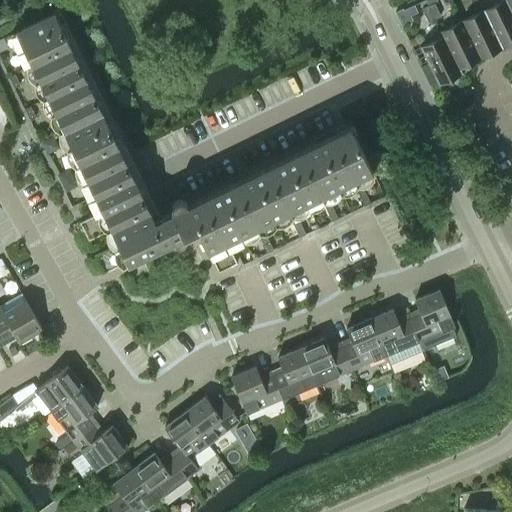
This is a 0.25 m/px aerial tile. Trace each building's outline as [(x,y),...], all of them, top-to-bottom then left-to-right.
[(511,14),(505,0),(502,0),(483,9),(501,47),(511,42),(511,14)] [(434,3),(428,6),(434,19),(440,16),(434,3)] [(434,19),(428,6),(422,8),(428,22),(434,19)] [(483,9),(461,20),(480,58),(501,47),(483,9)] [(370,167),(351,129),(189,209),(187,203),(161,216),(164,222),(158,225),(54,12),(15,31),(102,210),(79,221),(88,240),(111,228),(118,242),(95,254),(104,272),(173,238),(174,240),(176,241),(179,242),(181,241),(183,239),(184,237),(184,235),(183,233),(197,227),(218,271),(236,262),(225,239),(370,167)] [(439,31),(441,36),(442,35),(458,69),(459,68),(480,58),(461,20),(439,31)] [(441,36),(420,46),(427,63),(421,66),(429,84),(436,81),(438,84),(462,72),(459,68),(458,69),(442,35),(441,36)] [(3,37),(0,38),(0,51),(8,48),(3,37)] [(8,76),(13,87),(19,84),(14,73),(8,76)] [(24,109),(29,119),(35,116),(30,106),(24,109)] [(40,142),(45,152),(51,149),(46,139),(40,142)] [(56,174),(61,185),(67,182),(62,171),(56,174)] [(353,183),(358,194),(364,191),(359,180),(353,183)] [(370,202),(364,191),(358,194),(364,205),(370,202)] [(321,199),(326,210),(332,207),(327,196),(321,199)] [(337,218),(332,207),(326,210),(331,221),(337,218)] [(288,215),(294,226),(300,223),(295,212),(288,215)] [(300,223),(294,226),(299,236),(305,234),(300,223)] [(256,231),(261,241),(267,238),(262,228),(256,231)] [(267,238),(261,241),(267,252),(273,249),(267,238)] [(420,313),(409,317),(419,340),(422,349),(423,349),(455,335),(452,326),(454,325),(439,288),(414,299),(418,308),(420,313)] [(0,304),(4,311),(3,311),(16,334),(15,335),(19,341),(41,329),(21,292),(0,304)] [(0,343),(15,335),(16,334),(3,311),(4,311),(0,304),(0,343)] [(369,318),(384,354),(388,363),(422,349),(419,340),(409,317),(398,322),(392,308),(369,318)] [(340,346),(350,369),(384,354),(369,318),(346,327),(352,341),(340,346)] [(300,346),(316,383),(350,369),(340,346),(329,351),(324,337),(300,346)] [(272,375),(281,398),(316,383),(300,346),(277,356),(283,370),(272,375)] [(0,419),(14,409),(16,412),(32,400),(43,415),(50,409),(82,385),(67,365),(17,403),(11,395),(0,402),(0,419)] [(246,412),(281,398),(272,375),(261,380),(255,366),(231,376),(246,412)] [(82,385),(50,409),(72,439),(92,424),(85,415),(97,406),(82,385)] [(204,396),(184,411),(208,443),(238,420),(224,400),(214,408),(204,396)] [(208,443),(184,411),(164,426),(182,449),(172,456),(187,476),(197,468),(189,457),(208,443)] [(246,423),(235,430),(239,437),(250,430),(246,423)] [(99,434),(92,424),(72,439),(95,470),(127,446),(112,425),(99,434)] [(153,452),(133,467),(157,498),(187,476),(172,456),(162,464),(153,452)] [(103,511),(138,511),(157,498),(133,467),(113,482),(122,494),(101,509),(103,511)]
